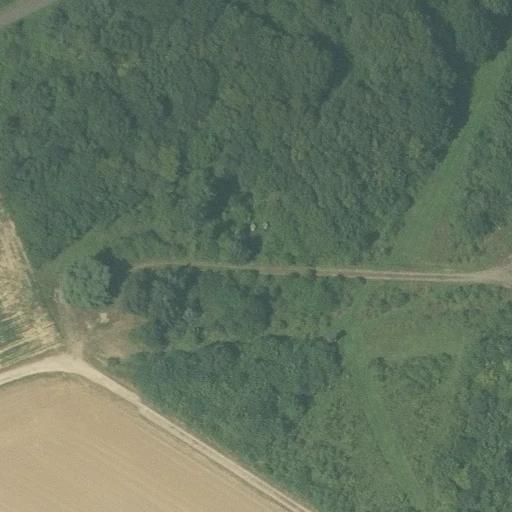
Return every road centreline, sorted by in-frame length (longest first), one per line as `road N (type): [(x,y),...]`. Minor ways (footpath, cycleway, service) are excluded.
road 1 (track): [(511,285),(129,269),(60,367)]
road 2 (track): [(60,367),(246,511)]
